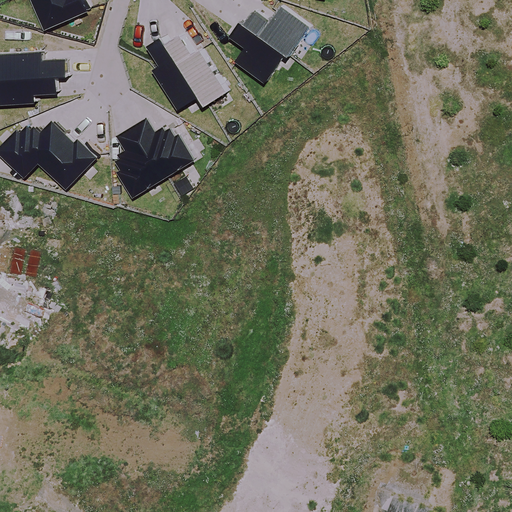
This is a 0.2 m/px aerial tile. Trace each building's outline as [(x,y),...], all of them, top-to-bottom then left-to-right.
[(34,0),(48,30),(90,12),(85,0),(34,0)] [(238,62),(267,83),(288,54),(290,56),(312,26),(284,6),(272,22),(257,12),(248,24),(245,21),(233,37),(249,48),(238,62)] [(163,67),(156,71),(181,109),(202,96),(207,105),(228,92),(202,50),(194,55),(178,30),(150,47),(163,67)] [(0,104),(36,103),(35,94),(61,93),(60,76),(69,76),(68,59),(44,61),(43,52),(0,54),(0,104)] [(198,159),(182,133),(177,136),(172,128),(168,131),(165,127),(158,132),(149,118),(134,126),(151,152),(167,178),(198,159)] [(42,162),(68,189),(100,157),(82,139),(78,143),(55,120),(43,133),(37,127),(34,130),(30,126),(23,133),(20,130),(0,150),(27,177),(42,162)] [(151,152),(134,126),(120,135),(129,150),(121,155),(123,159),(119,161),(124,170),(120,172),(136,197),(167,178),(151,152)]
